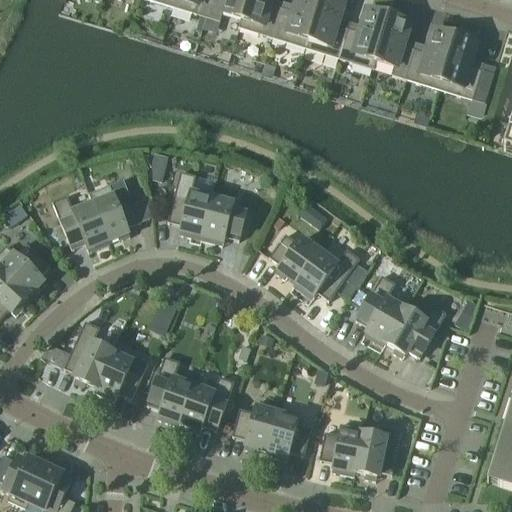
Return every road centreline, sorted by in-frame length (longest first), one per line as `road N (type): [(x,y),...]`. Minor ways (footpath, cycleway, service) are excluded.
road 1 (residential): [(458,417),(341,370),(238,288),(177,265),(137,267),(101,282),(45,328),(0,390)]
road 2 (residential): [(278,511),(116,458)]
road 3 (residential): [(116,458),(0,399)]
